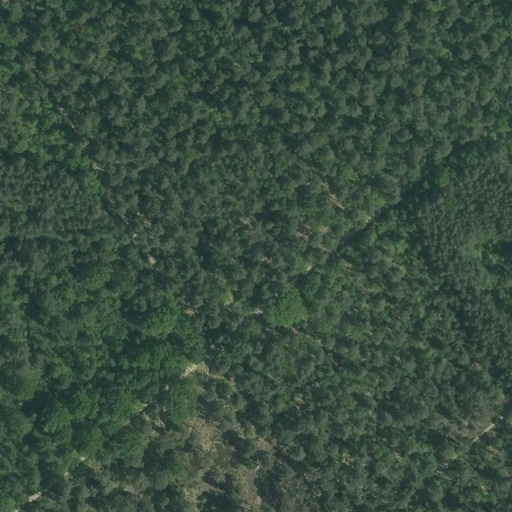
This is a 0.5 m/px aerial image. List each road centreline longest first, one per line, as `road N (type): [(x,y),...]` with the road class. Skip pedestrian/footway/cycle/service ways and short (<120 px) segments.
road 1 (track): [(511,98),(212,350)]
road 2 (track): [(285,284),(434,511)]
road 3 (track): [(212,350),(12,511)]
